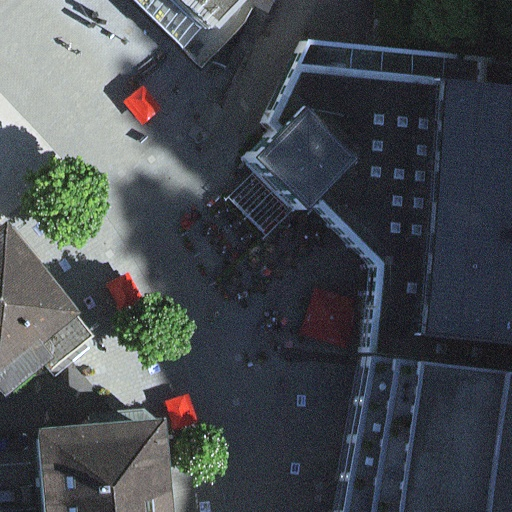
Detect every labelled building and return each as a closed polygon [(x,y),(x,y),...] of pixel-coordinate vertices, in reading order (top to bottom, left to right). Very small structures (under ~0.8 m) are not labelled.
[(230,0),(201,33),(165,0),(126,0),(197,70),(217,49),(256,7),(268,13),(273,0),(230,0)] [(165,0),(201,33),(230,0),(165,0)] [(266,119),(241,143),(290,199),(300,191),(344,147),(377,114),(428,119),(436,68),(294,53),(266,119)] [(364,256),(355,341),(496,360),(504,361),(508,334),(511,298),(511,76),(436,68),(428,119),(421,210),(364,256)] [(300,191),(313,204),(364,256),(421,210),(428,119),(377,114),(344,147),(300,191)] [(53,276),(11,224),(0,233),(0,373),(80,309),(71,298),(53,276)] [(511,511),(511,362),(504,361),(496,360),(355,341),(331,511),(511,511)] [(33,511),(149,511),(145,436),(29,443),(33,511)]
